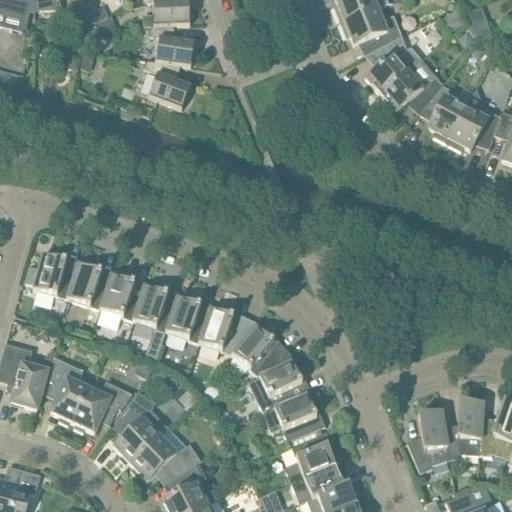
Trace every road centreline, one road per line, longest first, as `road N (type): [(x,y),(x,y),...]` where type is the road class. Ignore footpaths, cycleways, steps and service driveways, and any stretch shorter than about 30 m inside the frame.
road 1 (residential): [(28,199),(288,290),(339,347),(363,400)]
road 2 (residential): [(511,206),(411,171),(369,145),(333,102),(311,55)]
road 3 (residential): [(311,55),(237,84),(202,0)]
road 4 (residential): [(511,364),(443,367),(363,400)]
road 5 (residential): [(0,442),(64,462),(119,511)]
road 6 (residential): [(363,400),(407,511)]
